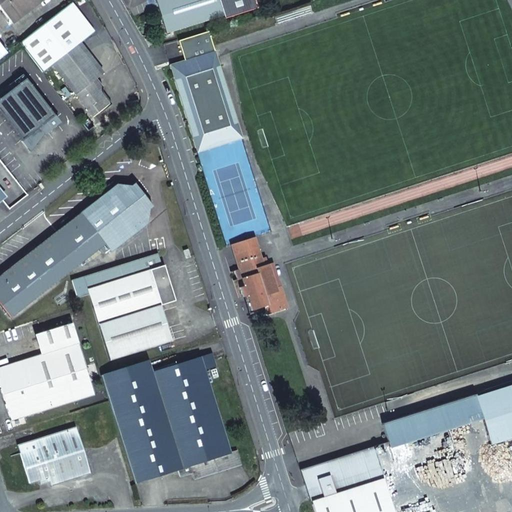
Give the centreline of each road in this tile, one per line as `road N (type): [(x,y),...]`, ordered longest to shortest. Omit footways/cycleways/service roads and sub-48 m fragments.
road 1 (residential): [(167,116),(280,481)]
road 2 (unknown): [(273,452),(511,372)]
road 3 (residential): [(167,116),(137,128),(0,233)]
road 4 (residential): [(109,0),(167,116)]
